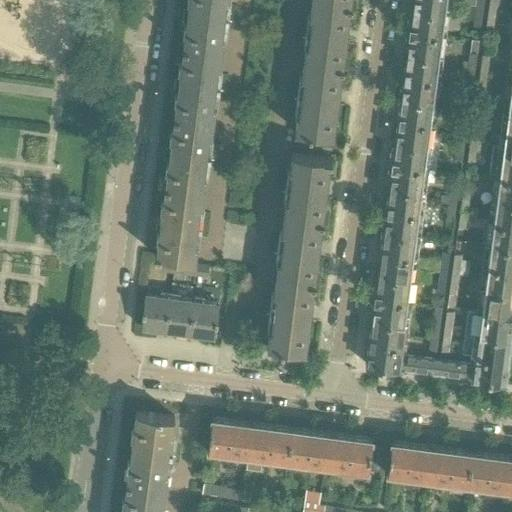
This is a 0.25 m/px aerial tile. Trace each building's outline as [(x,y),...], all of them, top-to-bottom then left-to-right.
[(191,11),(191,16),(223,20),(225,0),(188,0),(188,10),(191,11)] [(311,0),(310,14),(312,14),(328,16),(330,1),(322,0),(311,0)] [(441,35),(445,3),(423,0),(413,0),(412,15),(409,15),(407,30),(441,35)] [(310,29),(346,34),(350,5),(351,5),(351,4),(330,1),(328,16),(312,14),(310,29)] [(476,7),(475,9),(483,10),(484,2),(476,1),(476,7)] [(495,12),(495,9),(496,4),(488,3),(487,11),(495,12)] [(474,18),(474,17),(475,9),(476,7),(466,5),(465,17),(474,18)] [(475,9),(474,17),(481,18),(483,10),(475,9)] [(493,20),(495,12),(487,11),(486,19),(493,20)] [(182,44),(182,46),(201,48),(203,33),(221,35),(223,20),(191,16),(190,20),(186,19),(186,22),(184,21),(183,30),(185,31),(183,44),(182,44)] [(473,25),(480,26),(481,18),(474,17),(474,18),(473,25)] [(485,27),(492,28),(493,20),(486,19),(485,27)] [(324,47),(322,62),(343,65),(343,64),(342,63),(346,34),(310,29),(308,45),(324,47)] [(437,67),(441,35),(407,30),(405,46),(408,46),(405,63),(437,67)] [(203,33),(201,48),(221,50),(223,35),(221,35),(203,33)] [(306,44),(304,60),(322,62),(324,47),(308,45),(306,44)] [(182,80),(182,84),(214,88),(217,65),(199,63),(201,48),(182,46),(182,47),(183,48),(181,60),(179,60),(178,69),(180,69),(179,80),(182,80)] [(221,50),(201,48),(199,63),(217,65),(219,66),(221,50)] [(468,51),(467,60),(475,61),(476,53),(469,52),(468,51)] [(480,61),(488,62),(489,54),(481,53),(480,61)] [(302,75),(304,75),(320,77),(322,62),(304,60),(302,75)] [(467,61),(466,68),(474,69),(475,61),(467,60),(467,61)] [(479,69),(487,71),(488,62),(480,61),(479,69)] [(304,75),(302,90),(338,95),(342,67),(343,67),(343,65),(322,62),(320,77),(304,75)] [(432,101),(437,67),(405,63),(402,86),(399,87),(399,94),(401,96),(401,97),(432,101)] [(465,73),(465,76),(473,77),(474,69),(466,68),(465,73)] [(478,77),(486,79),(487,71),(479,69),(478,77)] [(465,76),(464,84),(472,85),(473,77),(465,76)] [(477,86),(485,87),(486,79),(478,77),(477,86)] [(173,114),(173,115),(192,117),(194,102),(212,104),(214,88),(182,84),(181,89),(178,88),(177,91),(175,91),(174,99),(176,100),(174,114),(173,114)] [(472,85),(464,84),(463,92),(471,93),(472,85)] [(476,94),(483,95),(485,87),(477,86),(476,94)] [(315,116),(313,132),(333,134),(333,133),(338,95),(302,90),(299,114),(315,116)] [(428,136),(432,101),(401,97),(401,98),(398,100),(397,106),(400,108),(396,132),(428,136)] [(194,102),(192,117),(212,120),(214,104),(212,104),(194,102)] [(511,111),(507,111),(503,144),(511,144),(511,111)] [(311,132),(313,132),(315,116),(299,114),(297,113),(295,128),(294,128),(294,129),(308,131),(308,133),(311,133),(311,132)] [(173,149),(173,154),(205,158),(208,135),(190,133),(192,117),(173,115),(173,116),(174,117),(172,130),(170,129),(169,138),(171,138),(170,149),(173,149)] [(212,120),(192,117),(190,133),(208,135),(210,135),(212,120)] [(471,127),(478,128),(479,120),(472,119),(471,127)] [(470,136),(477,137),(478,128),(471,127),(470,136)] [(424,168),(428,136),(396,132),(394,148),(392,148),(390,163),(424,168)] [(477,141),(477,137),(470,136),(469,144),(476,145),(477,141)] [(476,145),(475,153),(482,154),(484,142),(477,141),(476,145)] [(475,153),(476,145),(469,144),(468,152),(475,153)] [(511,144),(503,144),(498,178),(511,179),(511,144)] [(308,172),(311,155),(291,152),(291,153),(292,154),(290,168),(292,169),(308,172)] [(474,161),(475,153),(468,152),(466,160),(474,161)] [(164,183),(164,184),(183,187),(185,171),(203,173),(205,158),(173,154),(172,158),(169,158),(168,160),(166,160),(165,169),(167,169),(165,183),(164,183)] [(290,185),(326,189),(329,159),(331,160),(331,157),(326,156),(326,157),(311,155),(308,172),(292,169),(290,185)] [(419,201),(424,168),(390,163),(387,179),(390,179),(388,197),(419,201)] [(185,171),(183,187),(203,189),(205,174),(203,173),(185,171)] [(511,179),(498,178),(494,209),(511,211),(511,179)] [(164,219),(164,223),(196,227),(199,204),(181,202),(183,187),(164,184),(164,186),(165,186),(163,199),(161,199),(160,207),(162,208),(161,218),(164,219)] [(450,193),(457,194),(458,185),(451,184),(450,192),(450,193)] [(302,217),(323,219),(323,218),(322,218),(326,189),(290,185),(288,199),(304,202),(302,217)] [(463,186),(462,194),(469,195),(470,187),(463,186)] [(203,189),(183,187),(181,202),(199,204),(201,204),(203,189)] [(437,200),(448,202),(449,201),(450,193),(450,192),(438,190),(437,200)] [(449,201),(456,202),(457,194),(450,193),(449,201)] [(462,194),(461,202),(468,203),(469,195),(462,194)] [(424,201),(419,201),(388,197),(385,219),(382,221),(381,227),(384,229),(384,231),(415,235),(418,212),(423,213),(424,201)] [(284,214),(302,217),(304,202),(288,199),(286,199),(284,214)] [(447,209),(455,210),(456,202),(449,201),(448,202),(448,205),(448,207),(447,209)] [(461,202),(460,210),(467,211),(468,203),(461,202)] [(446,217),(454,218),(455,210),(447,209),(446,216),(446,217)] [(511,211),(494,209),(490,245),(511,247),(511,211)] [(460,210),(459,218),(466,219),(467,211),(460,210)] [(282,229),(284,230),(300,233),(302,217),(284,214),(282,229)] [(282,243),(318,248),(322,221),(323,221),(323,219),(302,217),(300,233),(284,230),(282,243)] [(445,225),(453,226),(454,218),(446,217),(445,225)] [(457,227),(465,228),(466,219),(459,218),(457,227)] [(160,254),(174,256),(177,240),(194,242),(196,227),(164,223),(163,227),(160,227),(159,229),(157,229),(156,238),(158,238),(156,252),(155,252),(155,254),(160,255),(160,254)] [(412,255),(415,235),(384,231),(384,232),(380,233),(380,239),(382,241),(379,265),(411,269),(438,273),(440,259),(412,255)] [(177,240),(174,256),(195,259),(195,257),(194,257),(196,243),(194,242),(177,240)] [(298,262),(295,278),(315,281),(315,279),(314,279),(318,248),(282,243),(280,260),(298,262)] [(511,247),(490,245),(485,280),(511,283),(511,247)] [(453,261),(460,262),(460,259),(461,254),(454,253),(453,261)] [(160,270),(173,272),(174,261),(161,259),(160,270)] [(459,270),(459,272),(468,273),(469,260),(460,259),(460,262),(459,270)] [(278,260),(276,276),(295,278),(298,262),(280,260),(278,260)] [(174,261),(173,272),(186,273),(188,262),(174,261)] [(459,270),(460,262),(453,261),(452,269),(459,270)] [(209,265),(195,263),(194,274),(208,276),(209,265)] [(377,282),(374,281),(372,296),(406,301),(415,302),(417,280),(409,279),(411,269),(379,265),(377,282)] [(459,272),(459,270),(452,269),(451,277),(458,278),(459,272)] [(274,291),(276,291),(292,293),(295,278),(276,276),(274,291)] [(457,286),(458,278),(451,277),(449,285),(457,286)] [(276,291),(274,306),(310,310),(314,282),(315,282),(315,281),(295,278),(292,293),(276,291)] [(511,283),(485,280),(481,311),(511,314),(511,283)] [(456,294),(457,286),(449,285),(448,293),(456,294)] [(141,327),(165,330),(170,296),(145,293),(143,308),(142,308),(142,313),(141,327)] [(165,330),(190,333),(194,299),(170,296),(165,330)] [(371,329),(402,333),(406,301),(372,296),(370,312),(373,312),(371,329)] [(194,299),(190,333),(214,336),(216,323),(217,323),(217,318),(219,302),(194,299)] [(290,332),(288,348),(305,350),(305,349),(310,310),(274,306),(271,329),(290,332)] [(445,318),(452,319),(454,311),(446,310),(445,318)] [(511,314),(481,311),(477,343),(508,347),(511,330),(511,314)] [(451,327),(452,319),(445,318),(444,326),(451,327)] [(444,326),(443,334),(450,335),(451,327),(444,326)] [(283,347),(288,348),(290,332),(271,329),(269,329),(267,344),(267,345),(276,346),(276,348),(283,348),(283,347)] [(402,334),(402,333),(371,329),(366,364),(398,368),(399,353),(401,340),(406,341),(406,335),(402,334)] [(443,334),(442,342),(449,343),(450,335),(443,334)] [(429,349),(436,350),(437,341),(430,341),(429,349)] [(441,350),(448,351),(449,343),(442,342),(441,350)] [(476,353),(472,378),(504,382),(508,347),(477,343),(476,353)] [(435,358),(399,353),(398,368),(433,373),(437,373),(472,378),(476,353),(471,352),(469,362),(440,358),(439,358),(435,358)] [(135,446),(135,449),(167,453),(170,431),(154,429),(156,413),(136,410),(135,412),(136,412),(134,426),(132,426),(131,435),(133,435),(131,445),(135,446)] [(158,413),(156,413),(154,429),(170,431),(172,431),(174,417),(174,415),(161,414),(161,412),(158,412),(158,413)] [(208,448),(288,459),(292,427),(212,417),(208,448)] [(292,427),(288,459),(367,469),(372,437),(292,427)] [(387,472),(467,482),(471,450),(391,440),(387,472)] [(126,479),(125,480),(147,483),(149,468),(165,470),(167,453),(135,449),(134,454),(130,454),(130,457),(128,456),(127,465),(129,465),(127,479),(126,479)] [(511,455),(471,450),(467,482),(511,487),(511,455)] [(149,468),(147,483),(165,486),(167,470),(165,470),(149,468)] [(159,511),(161,500),(145,498),(147,483),(125,480),(125,482),(127,482),(125,495),(123,495),(122,504),(124,504),(122,511),(159,511)] [(165,486),(147,483),(145,498),(161,500),(163,501),(165,486)] [(204,483),(202,492),(250,500),(251,491),(204,483)] [(307,487),(304,508),(322,510),(325,489),(307,487)] [(248,511),(249,507),(201,498),(200,507),(228,511),(248,511)]
